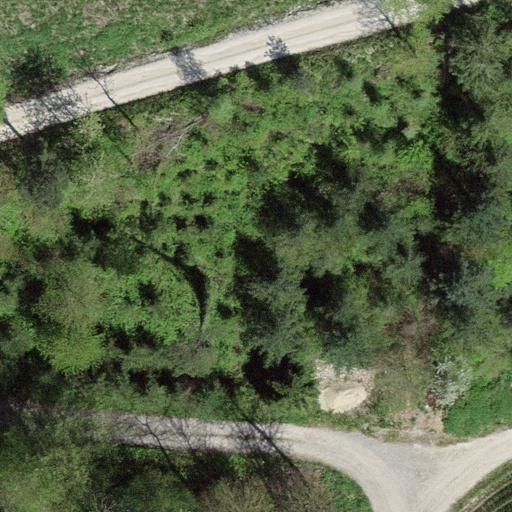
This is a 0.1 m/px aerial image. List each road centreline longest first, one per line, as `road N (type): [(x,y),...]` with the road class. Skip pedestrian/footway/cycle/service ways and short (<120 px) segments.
road 1 (track): [(0,123),(458,0)]
road 2 (track): [(446,503),(363,466),(0,414)]
